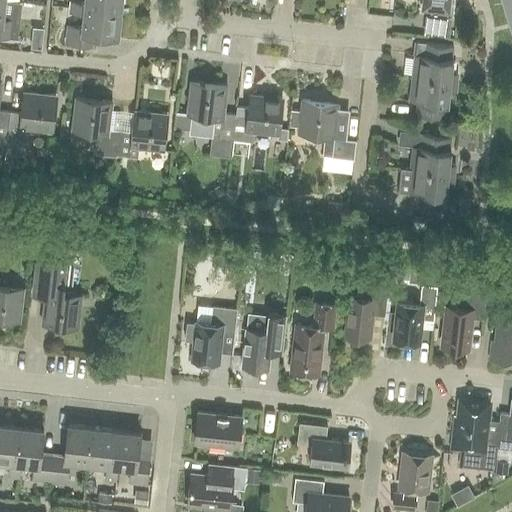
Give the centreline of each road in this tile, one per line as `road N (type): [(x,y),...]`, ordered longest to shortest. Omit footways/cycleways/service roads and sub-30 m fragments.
road 1 (residential): [(188,19),(112,67),(0,55)]
road 2 (residential): [(374,39),(188,19)]
road 3 (residential): [(348,409),(198,392),(167,398)]
road 4 (residential): [(0,380),(167,398)]
